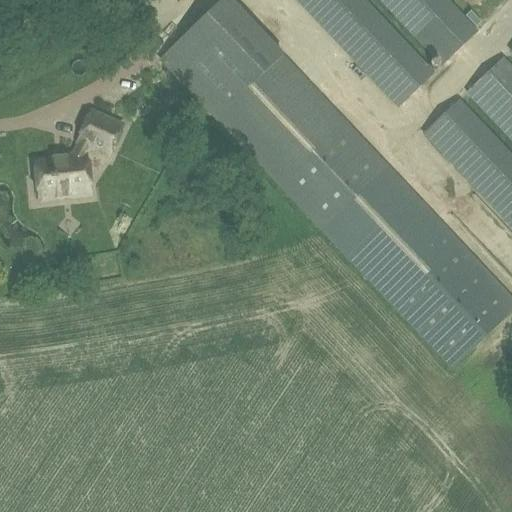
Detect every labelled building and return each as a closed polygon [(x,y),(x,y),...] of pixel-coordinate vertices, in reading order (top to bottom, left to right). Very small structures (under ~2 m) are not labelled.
[(294,0),(398,109),(433,76),(361,0),(294,0)] [(377,0),(441,68),(476,35),(443,0),(377,0)] [(511,312),(511,302),(387,170),(235,11),(215,10),(160,62),(322,232),(452,370),(511,312)] [(511,72),(502,62),(467,95),(511,142),(511,72)] [(511,159),(483,129),(458,103),(423,136),(511,230),(511,159)] [(108,157),(121,129),(121,128),(91,114),(79,142),(80,144),(74,158),(64,159),(64,163),(35,166),(40,202),(75,198),(74,193),(89,191),(84,157),(84,156),(88,147),(108,157)]
